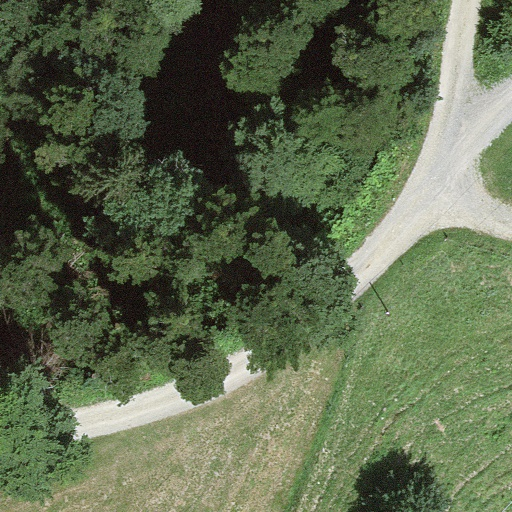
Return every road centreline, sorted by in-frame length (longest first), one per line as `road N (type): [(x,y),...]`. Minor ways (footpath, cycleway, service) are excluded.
road 1 (track): [(442,180),(316,318),(250,367),(152,407),(0,448)]
road 2 (track): [(442,180),(464,0)]
